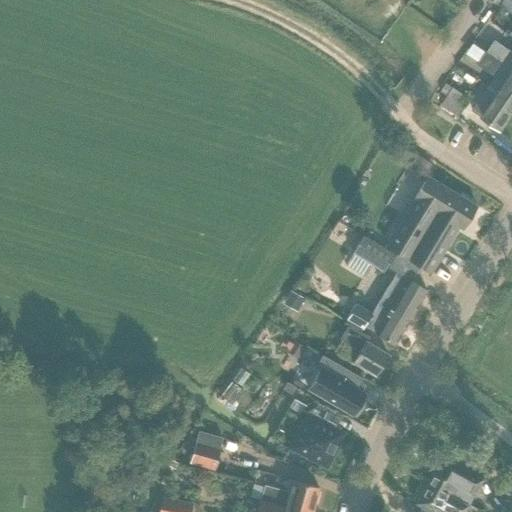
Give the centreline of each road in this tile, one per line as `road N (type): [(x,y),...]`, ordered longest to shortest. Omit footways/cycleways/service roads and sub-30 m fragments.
road 1 (track): [(511,199),(419,136),(290,24),(227,0)]
road 2 (tertiary): [(356,511),(421,378),(511,233)]
